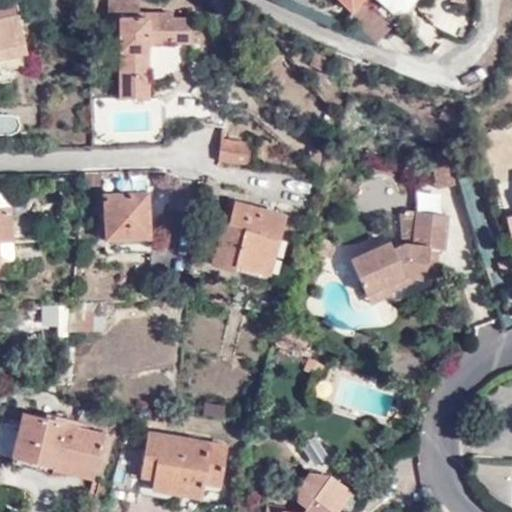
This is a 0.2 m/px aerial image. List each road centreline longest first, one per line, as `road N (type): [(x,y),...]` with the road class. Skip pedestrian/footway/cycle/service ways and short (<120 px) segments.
road 1 (residential): [(511,350),(475,370),(455,400),(446,450),(456,498),(472,511)]
road 2 (residential): [(188,150),(0,159)]
